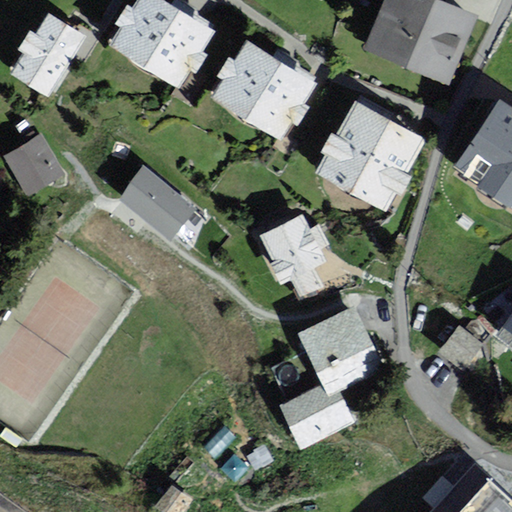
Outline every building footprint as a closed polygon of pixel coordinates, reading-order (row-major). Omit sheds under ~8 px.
[(212,34),(154,0),(137,0),(112,42),(181,84),(212,34)] [(462,15),(420,0),(384,0),(364,59),(437,85),(462,15)] [(48,93),(83,37),(49,16),(14,73),(48,93)] [(310,90),(247,47),(218,89),(281,132),(310,90)] [(511,116),(498,107),(457,169),(511,205),(511,116)] [(417,139),(355,109),(322,178),(384,208),(417,139)] [(8,158),(28,193),(59,175),(39,140),(8,158)] [(197,210),(144,165),(119,195),(171,240),(197,210)] [(302,216),(259,236),(280,282),(293,276),(301,295),(320,286),(312,268),(323,263),(302,216)] [(347,306),(295,331),(316,375),(368,350),(347,306)] [(440,344),(473,359),(487,327),(454,312),(440,344)] [(511,317),(500,334),(511,342),(511,317)] [(323,387),(283,403),(297,440),(338,424),(323,387)] [(175,511),(210,471),(189,453),(153,493),(175,511)] [(511,511),(511,498),(490,479),(459,511),(511,511)]
